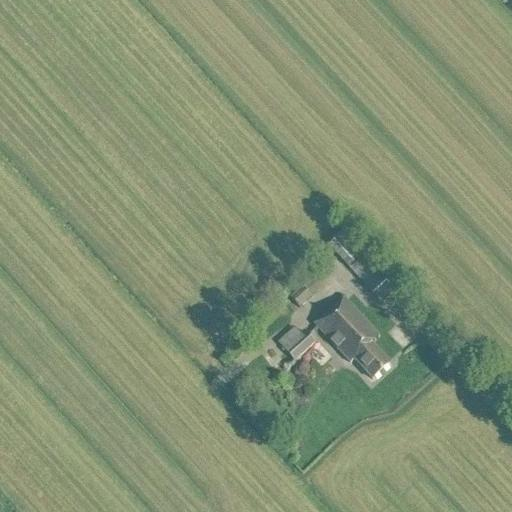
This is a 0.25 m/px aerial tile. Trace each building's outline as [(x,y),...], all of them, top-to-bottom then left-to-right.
[(328,249),(348,271),(366,255),(346,232),(328,249)] [(371,296),(389,280),(367,256),(350,273),(371,296)] [(389,367),(371,347),(379,340),(343,301),(314,327),(350,366),(354,362),(372,382),(389,367)] [(304,341),(295,331),(278,345),(294,363),(315,345),(308,338),(304,341)] [(268,353),(249,368),(257,377),(276,362),(273,359),(276,357),(273,353),(270,356),(268,353)]
